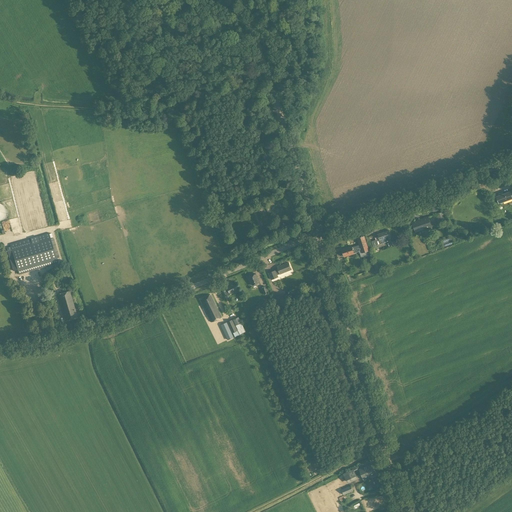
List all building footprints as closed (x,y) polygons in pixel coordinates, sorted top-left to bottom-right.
[(503,204),(503,202),(511,198),(511,196),(511,195),(511,194),(511,190),(510,192),(510,191),(503,194),(502,192),(498,194),(499,196),(497,196),(499,203),(499,204),(500,203),(501,204),(503,204)] [(412,222),(415,233),(432,227),(428,217),(412,222)] [(8,220),(2,222),(5,232),(12,230),(8,220)] [(373,247),(377,245),(387,242),(387,244),(392,242),(391,237),(389,230),(377,234),(379,239),(372,241),(373,247)] [(58,263),(56,258),(59,257),(54,238),(51,239),(49,232),(10,244),(12,250),(8,251),(13,271),(17,269),(19,275),(58,263)] [(369,251),(364,236),(357,238),(359,245),(352,248),(351,246),(342,249),(343,253),(343,255),(344,256),(344,257),(354,253),(361,251),(362,253),(369,251)] [(277,274),(279,273),(280,274),(292,270),(289,262),(277,267),(278,269),(269,273),(271,280),(278,277),(277,274)] [(249,277),(252,285),(260,282),(256,274),(249,277)] [(229,293),(233,291),(234,293),(238,291),(235,285),(227,288),(226,288),(223,289),(226,296),(230,294),(229,293)] [(58,294),(66,321),(77,317),(70,291),(58,294)] [(274,297),(276,301),(279,309),(288,306),(283,294),(274,297)] [(200,300),(211,322),(221,317),(211,295),(200,300)] [(238,317),(227,322),(232,333),(232,332),(234,337),(239,335),(237,330),(238,330),(239,334),(245,332),(238,317)] [(231,333),(232,333),(227,322),(225,323),(220,325),(227,340),(233,338),(231,333)] [(361,474),(374,469),(372,464),(359,469),(361,474)] [(357,479),(356,476),(355,472),(358,471),(357,467),(343,473),(347,483),(357,479)] [(376,474),(374,469),(361,474),(363,480),(376,474)] [(353,491),(351,486),(341,490),(343,495),(353,491)]
